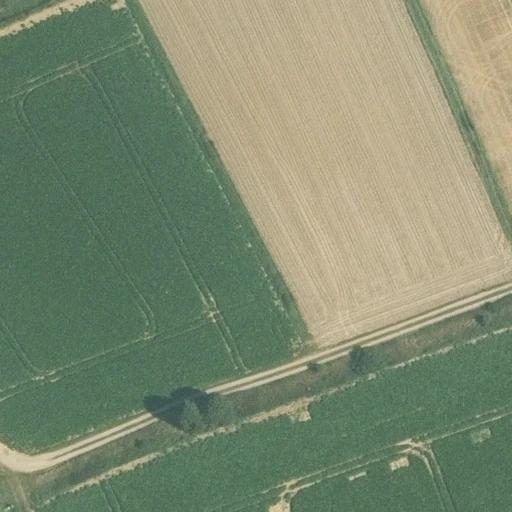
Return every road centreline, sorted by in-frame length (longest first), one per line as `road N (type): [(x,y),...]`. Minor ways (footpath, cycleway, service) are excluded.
road 1 (track): [(511,289),(11,474),(0,456)]
road 2 (track): [(313,361),(131,0)]
road 3 (track): [(511,225),(411,0)]
